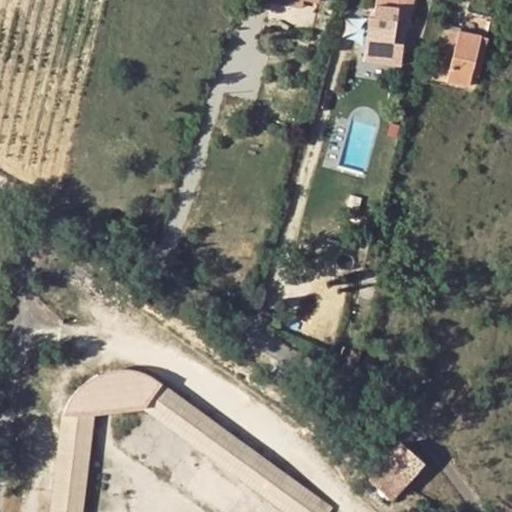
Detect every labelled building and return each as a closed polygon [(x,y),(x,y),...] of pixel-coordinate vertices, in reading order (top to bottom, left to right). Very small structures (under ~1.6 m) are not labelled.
[(302,3),(283,0),(270,0),(270,5),(301,11),(302,3)] [(373,0),(371,18),(394,21),(408,23),(411,1),(417,2),(417,0),(373,0)] [(394,21),(371,18),(370,25),(363,25),(363,40),(391,43),(394,21)] [(451,56),(456,33),(440,29),(434,52),(451,56)] [(451,56),(445,79),(444,85),(466,90),(468,77),(474,79),(484,38),(456,33),(451,56)] [(428,74),(445,79),(451,56),(434,52),(428,74)] [(329,511),(335,505),(163,381),(146,405),(292,511),(329,511)] [(53,511),(83,511),(96,410),(65,411),(53,511)] [(404,480),(421,461),(401,444),(384,463),(404,480)] [(391,498),(404,480),(384,463),(370,483),(391,498)]
